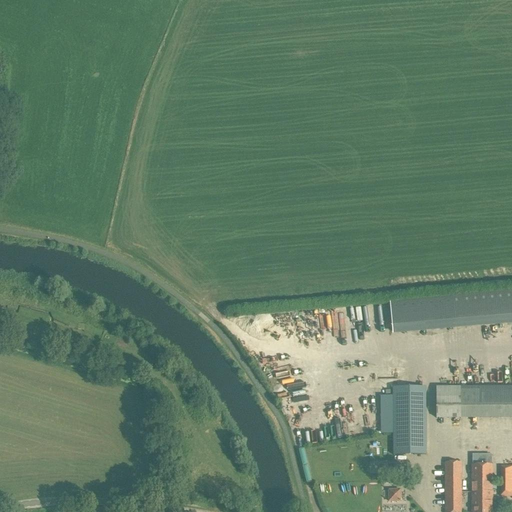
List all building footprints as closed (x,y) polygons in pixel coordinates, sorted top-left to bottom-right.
[(85,322),(77,321),(76,329),(84,330),(85,322)] [(339,385),(346,384),(346,380),(328,382),(329,392),(339,391),(339,385)] [(511,387),(461,387),(436,387),(436,418),(511,418),(511,387)] [(393,455),(426,455),(426,388),(393,388),(393,390),(393,396),(393,455)] [(444,511),(461,511),(461,466),(461,463),(444,463),(444,511)] [(491,511),(491,465),(473,465),(472,511),(491,511)] [(511,496),(511,466),(501,466),(500,497),(511,496)] [(389,491),(389,502),(400,502),(400,490),(389,491)]
